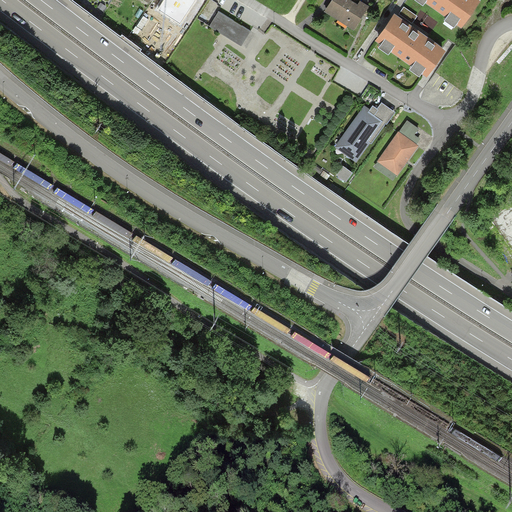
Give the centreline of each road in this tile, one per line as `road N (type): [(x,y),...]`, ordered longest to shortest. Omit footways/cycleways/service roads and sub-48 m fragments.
road 1 (motorway): [(2,0),(261,193),(511,359)]
road 2 (motorway): [(511,331),(275,173),(42,0)]
road 3 (unclassified): [(369,321),(151,193),(0,78)]
road 4 (track): [(0,296),(144,351),(218,398),(264,402),(323,393)]
road 5 (unclassified): [(511,121),(369,321)]
road 6 (residential): [(246,0),(453,126)]
road 7 (residential): [(511,293),(408,225),(407,188),(453,126)]
road 8 (residential): [(386,511),(331,474),(318,424),(327,381),(369,321)]
road 9 (residential): [(453,126),(472,96),(489,36),(511,23)]
